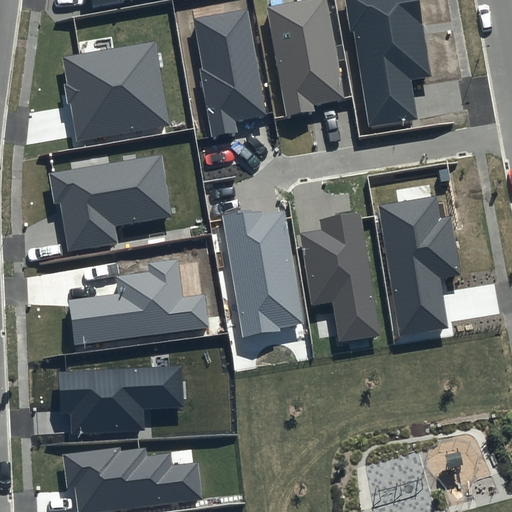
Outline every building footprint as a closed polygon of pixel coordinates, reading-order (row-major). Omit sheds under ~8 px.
[(344,99),(326,0),(305,0),(267,7),(286,116),(314,111),(313,105),(344,99)] [(430,75),(418,0),(344,0),(350,32),(353,32),(369,126),(416,118),(410,79),(430,75)] [(267,116),(247,9),(194,18),(202,68),(199,69),(212,137),(238,132),(236,121),(267,116)] [(170,125),(156,41),(63,57),(77,141),(170,125)] [(163,155),(48,173),(53,204),(60,203),(68,252),(118,244),(115,227),(173,217),(163,155)] [(436,195),(377,204),(398,336),(449,328),(440,277),(460,274),(451,216),(440,218),(436,195)] [(304,324),(285,210),(261,214),(260,207),(221,214),(242,339),(280,332),(279,328),(304,324)] [(379,335),(360,213),(321,219),(322,228),(299,232),(311,306),(332,303),(338,341),(379,335)] [(118,294),(69,300),(74,344),(209,328),(204,295),(183,297),(179,259),(148,263),(149,272),(115,276),(118,294)] [(182,365),(58,372),(61,415),(69,414),(70,434),(145,430),(144,408),(184,406),(182,365)] [(75,488),(77,511),(107,511),(203,500),(198,462),(172,465),(170,453),(147,456),(146,448),(121,451),(121,447),(63,454),(67,489),(75,488)]
